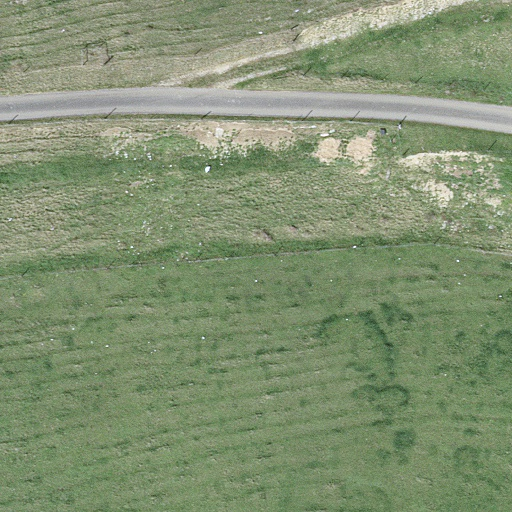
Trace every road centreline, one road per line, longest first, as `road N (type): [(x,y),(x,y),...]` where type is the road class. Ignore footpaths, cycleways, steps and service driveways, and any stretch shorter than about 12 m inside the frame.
road 1 (track): [(0,108),(264,101),(511,115)]
road 2 (track): [(84,103),(428,0)]
